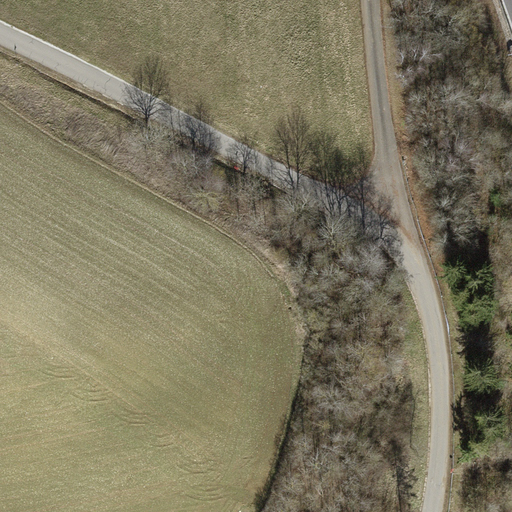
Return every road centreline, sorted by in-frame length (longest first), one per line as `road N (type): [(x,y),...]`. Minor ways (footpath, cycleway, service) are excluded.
road 1 (unclassified): [(433,511),(442,384),(427,298),(404,234),(0,33)]
road 2 (track): [(404,234),(372,0)]
